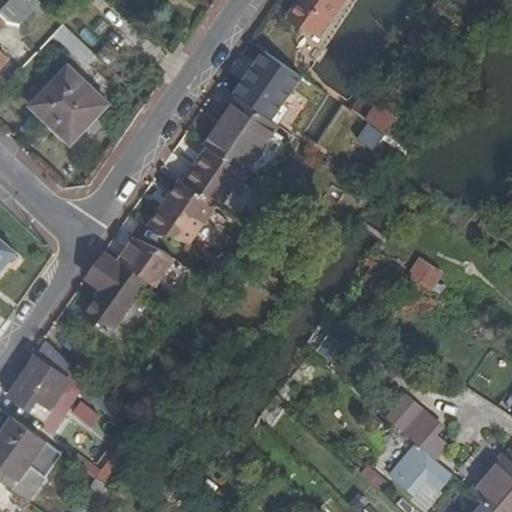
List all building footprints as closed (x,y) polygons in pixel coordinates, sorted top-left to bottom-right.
[(0,26),(4,23),(17,24),(38,2),(36,0),(7,0),(0,8),(0,64),(5,59),(0,53),(0,26)] [(345,0),(302,0),(287,21),(316,42),(345,0)] [(87,66),(93,67),(100,60),(63,25),(54,34),(87,66)] [(106,105),(68,67),(30,106),(69,144),(106,105)] [(256,67),(235,97),(239,99),(273,123),(294,92),(256,67)] [(273,123),(239,99),(206,146),(214,151),(245,171),(248,173),(280,127),(273,123)] [(390,132),(402,115),(382,102),(371,119),(390,132)] [(245,171),(214,151),(190,186),(217,205),(220,207),(245,171)] [(190,186),(183,181),(150,227),(190,245),(217,205),(190,186)] [(176,258),(135,238),(119,260),(131,269),(150,282),(152,283),(156,287),(176,258)] [(436,290),(447,272),(422,256),(411,274),(436,290)] [(89,318),(115,337),(152,283),(150,282),(131,269),(130,271),(109,257),(90,283),(105,293),(89,318)] [(368,292),(354,313),(367,322),(381,300),(368,292)] [(304,346),(335,368),(355,340),(325,318),(304,346)] [(50,344),(12,399),(28,410),(37,399),(47,407),(51,401),(58,405),(69,389),(80,374),(50,344)] [(95,406),(118,428),(119,427),(130,437),(136,429),(113,408),(107,402),(80,374),(69,389),(90,410),(95,406)] [(47,407),(37,399),(28,410),(39,418),(47,407)] [(420,412),(410,403),(392,424),(405,435),(420,412)] [(444,432),(420,412),(405,435),(409,439),(416,445),(437,463),(447,451),(437,441),(444,432)] [(0,444),(0,483),(17,496),(27,503),(62,454),(16,421),(0,444)] [(136,429),(130,437),(101,482),(105,485),(114,491),(120,483),(148,442),(136,429)] [(430,480),(442,490),(453,478),(437,463),(416,445),(392,474),(416,496),(430,480)] [(475,493),(496,511),(511,511),(511,466),(505,460),(475,493)] [(428,506),(442,490),(430,480),(416,496),(428,506)] [(113,494),(123,504),(131,494),(120,483),(114,491),(113,494)] [(105,485),(94,501),(104,508),(113,494),(114,491),(105,485)] [(17,496),(11,505),(19,511),(28,511),(32,507),(27,503),(17,496)] [(358,497),(351,505),(357,511),(361,511),(367,506),(358,497)] [(88,500),(79,511),(100,511),(102,510),(88,500)]
